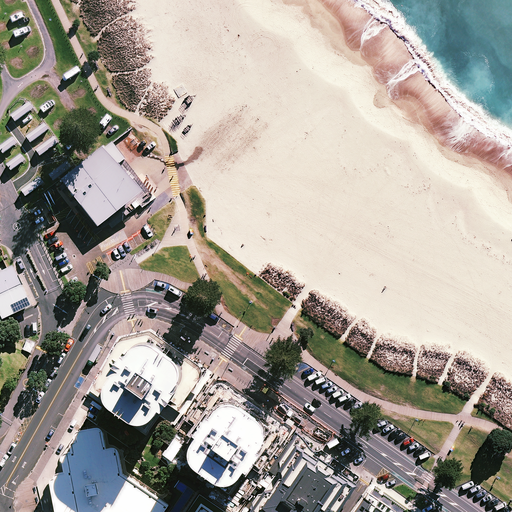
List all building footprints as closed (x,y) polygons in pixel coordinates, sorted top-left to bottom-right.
[(19,5),(16,0),(6,0),(5,1),(10,10),(19,5)] [(34,107),(29,101),(11,114),(15,120),(34,107)] [(29,127),(39,120),(35,115),(25,123),(29,127)] [(49,127),(44,121),(26,135),(31,141),(49,127)] [(59,141),(54,135),(36,149),(40,155),(59,141)] [(17,142),(13,136),(0,145),(0,147),(3,152),(17,142)] [(127,159),(114,142),(64,180),(100,227),(144,193),(121,163),(127,159)] [(8,158),(18,152),(15,147),(5,153),(8,158)] [(25,159),(21,153),(7,163),(11,169),(25,159)] [(72,166),(68,160),(50,174),(54,180),(72,166)] [(26,167),(23,163),(13,169),(16,174),(26,167)] [(44,182),(39,176),(21,189),(26,196),(44,182)] [(57,202),(50,190),(45,192),(52,205),(57,202)] [(35,306),(16,269),(15,266),(10,268),(0,272),(0,309),(5,319),(35,306)] [(35,342),(27,339),(22,349),(31,353),(35,342)] [(114,406),(130,418),(136,421),(144,421),(151,419),(156,414),(160,409),(162,411),(167,403),(176,391),(174,389),(178,382),(180,376),(181,370),(179,365),(176,360),(154,345),(148,343),(142,343),(136,345),(131,350),(127,356),(124,354),(111,373),(114,375),(109,381),(106,387),(106,394),(109,401),(114,406)] [(196,465),(212,477),(219,480),(226,480),(233,478),(238,473),(243,467),(245,468),(250,462),(259,449),(256,447),(261,441),(263,434),(263,427),(261,421),(257,417),(237,403),(231,401),(224,401),(218,404),(214,409),(210,415),(206,413),(198,425),(193,432),(197,434),(192,441),(189,448),(189,454),(191,460),(196,465)] [(164,511),(170,504),(123,473),(119,451),(117,448),(115,447),(113,447),(106,448),(104,432),(103,429),(101,427),(97,427),(78,430),(74,436),(75,441),(73,442),(71,445),(72,451),(65,453),(62,458),(65,471),(56,473),(55,477),(51,479),(51,483),(56,511),(164,511)] [(303,437),(295,431),(268,470),(275,475),(266,488),(250,511),(249,511),(336,511),(357,483),(334,468),(335,466),(320,455),(318,457),(314,454),(315,452),(311,447),(308,444),(306,440),(303,437)] [(402,511),(403,511),(373,491),(371,494),(369,493),(366,497),(363,495),(351,511),(402,511)] [(225,511),(200,494),(187,511),(225,511)]
